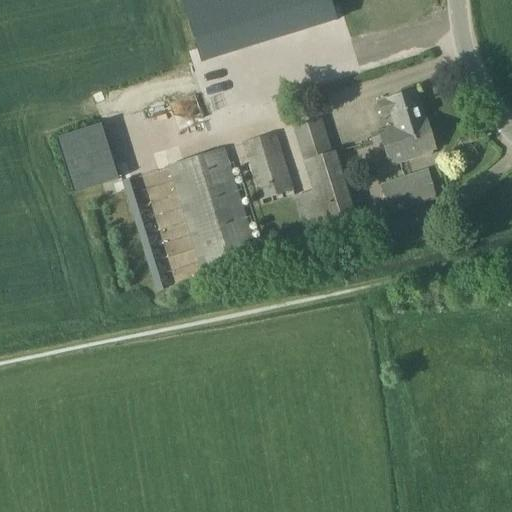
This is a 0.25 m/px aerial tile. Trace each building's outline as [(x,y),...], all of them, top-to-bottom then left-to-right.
[(190,0),(205,52),(333,16),(328,0),(190,0)] [(382,118),(390,115),(394,127),(379,132),(390,166),(420,157),(419,155),(435,150),(416,91),(386,101),(377,103),(382,118)] [(292,128),(303,162),(331,154),(320,120),(292,128)] [(261,207),(295,197),(275,134),(241,144),(261,207)] [(259,262),(224,149),(168,167),(203,279),(259,262)] [(311,192),(326,243),(360,233),(335,153),(331,154),(303,162),(302,163),(311,192)] [(436,200),(427,170),(380,186),(390,216),(436,200)] [(292,198),(309,249),(326,243),(311,192),(292,198)]
